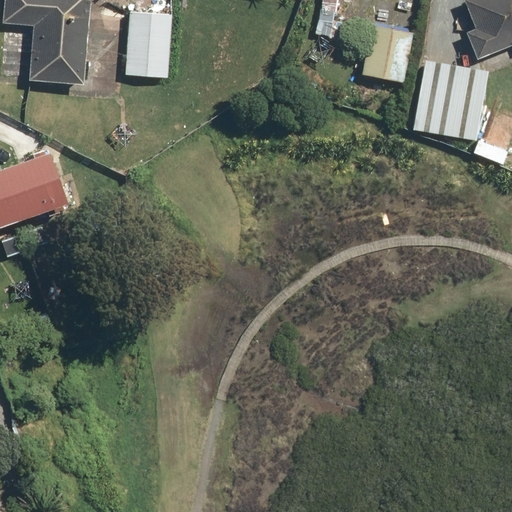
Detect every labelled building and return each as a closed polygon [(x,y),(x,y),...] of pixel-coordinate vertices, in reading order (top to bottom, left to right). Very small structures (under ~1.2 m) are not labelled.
[(84,0),(0,0),(0,26),(28,29),(24,85),(77,89),(84,0)] [(470,31),(458,36),(470,63),(511,44),(511,0),(461,0),(457,2),(470,31)] [(169,17),(124,14),(121,78),(165,81),(169,17)] [(408,36),(364,30),(358,78),(401,84),(408,36)] [(481,75),(417,63),(405,132),(469,144),(481,75)] [(476,137),(469,155),(499,168),(507,150),(476,137)] [(56,149),(0,168),(0,227),(75,202),(56,149)]
